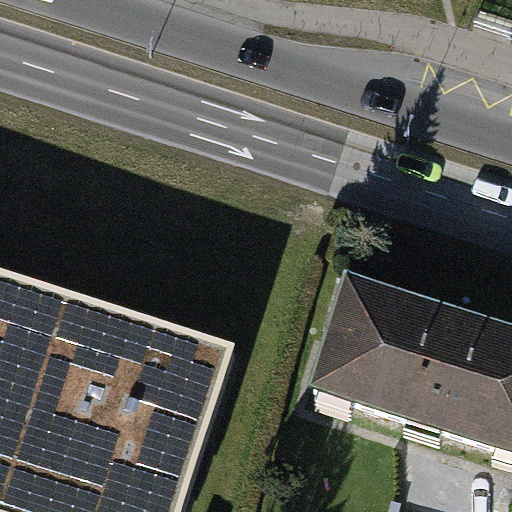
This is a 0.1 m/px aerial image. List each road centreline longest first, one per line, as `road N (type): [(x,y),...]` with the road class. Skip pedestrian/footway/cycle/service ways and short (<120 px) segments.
road 1 (secondary): [(0,55),(511,219)]
road 2 (secondary): [(511,142),(68,0)]
